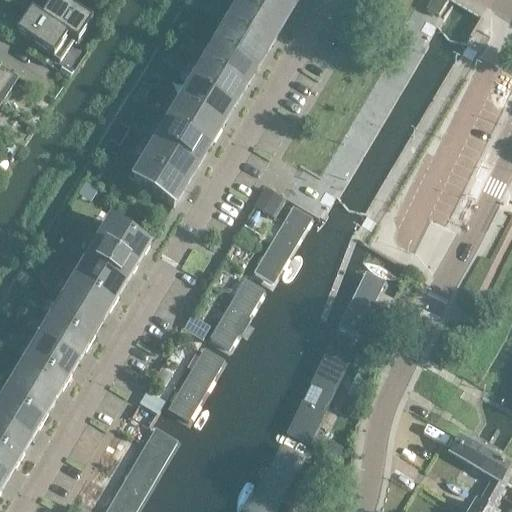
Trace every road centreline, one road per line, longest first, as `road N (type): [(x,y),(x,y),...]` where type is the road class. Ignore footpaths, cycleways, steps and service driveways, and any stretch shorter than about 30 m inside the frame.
road 1 (unclassified): [(23,511),(332,0)]
road 2 (unclassified): [(371,511),(396,385),(511,162)]
